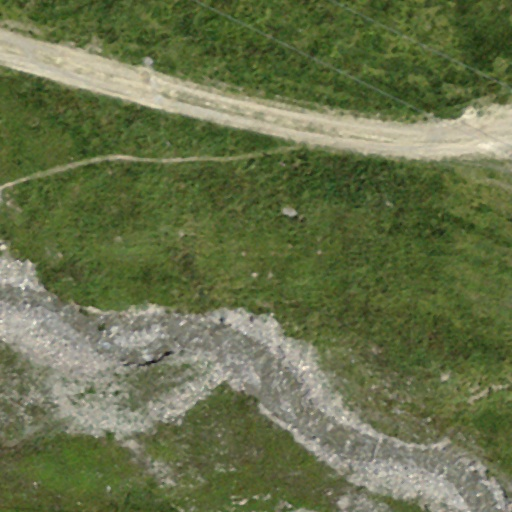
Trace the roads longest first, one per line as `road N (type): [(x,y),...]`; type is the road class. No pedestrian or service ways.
road 1 (track): [(335,126),(0,38)]
road 2 (track): [(511,137),(335,126)]
